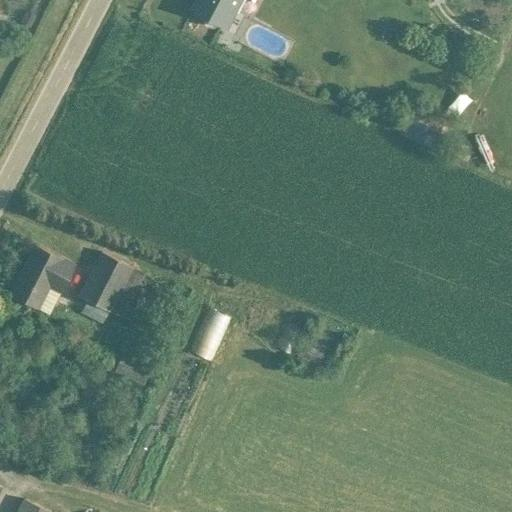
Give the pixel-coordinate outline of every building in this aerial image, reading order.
[(190,0),(186,10),(223,29),(236,0),(190,0)] [(453,149),(470,113),(449,103),(432,138),(453,149)] [(82,264),(39,243),(13,296),(44,311),(55,289),(67,294),(82,264)] [(139,270),(105,251),(79,295),(112,315),(139,270)] [(198,355),(218,313),(202,305),(181,347),(198,355)] [(164,366),(126,347),(117,365),(155,384),(164,366)] [(15,511),(43,511),(21,501),(15,511)]
